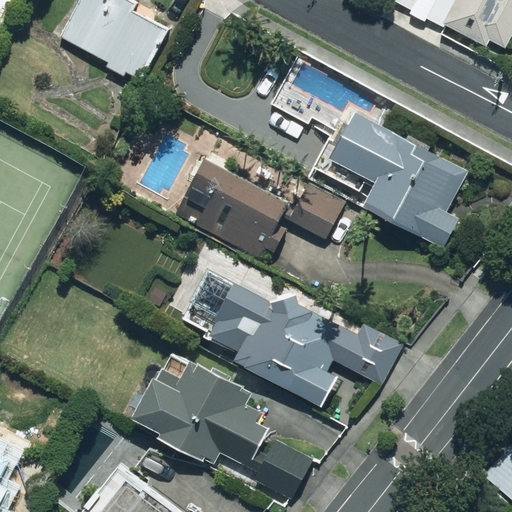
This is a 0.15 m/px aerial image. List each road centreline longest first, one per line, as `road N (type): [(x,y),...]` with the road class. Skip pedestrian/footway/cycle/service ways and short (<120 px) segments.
road 1 (unclassified): [(367,511),(511,326)]
road 2 (residential): [(304,0),(511,108)]
